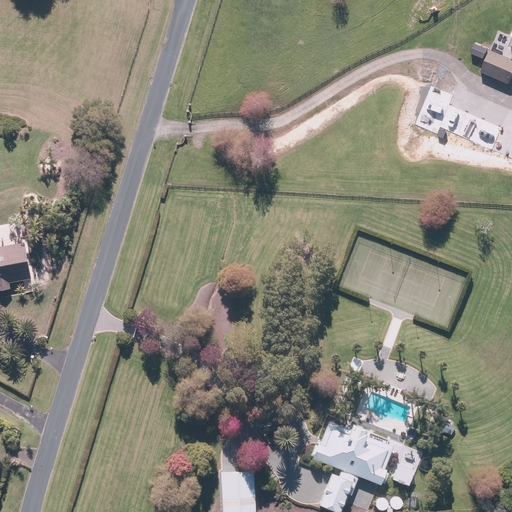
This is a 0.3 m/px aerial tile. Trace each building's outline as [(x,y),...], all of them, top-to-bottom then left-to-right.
[(511,45),(511,58),(491,50),(482,72),(511,84),(511,80),(511,44),(511,46),(511,45)] [(43,140),(32,132),(24,142),(35,150),(43,140)] [(0,290),(11,289),(10,282),(31,278),(25,243),(0,247),(0,290)] [(338,511),(339,511),(341,511),(349,494),(352,495),(359,476),(382,485),(383,482),(385,482),(389,472),(386,471),(387,469),(385,469),(394,447),(367,436),(368,434),(366,433),(367,429),(354,424),(352,429),(330,421),(321,443),(320,443),(319,445),(316,444),(311,455),(315,457),(314,459),(342,470),(339,476),(332,474),(320,504),(327,507),(327,508),(338,511)] [(441,432),(451,436),(455,427),(445,423),(441,432)] [(399,481),(407,484),(413,470),(397,463),(390,479),(399,483),(399,481)] [(222,472),(224,511),(236,511),(257,511),(255,470),(222,472)] [(375,498),(375,509),(401,508),(400,497),(375,498)]
